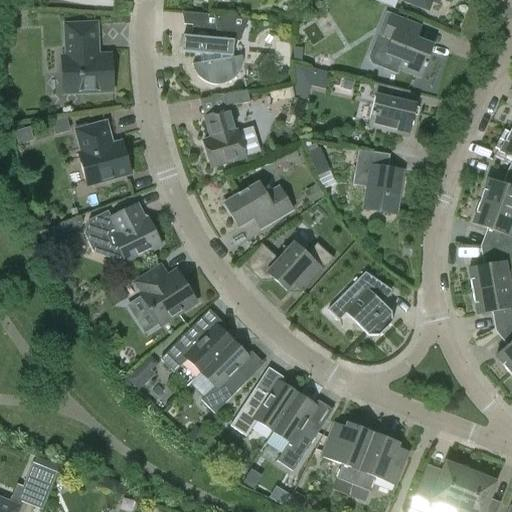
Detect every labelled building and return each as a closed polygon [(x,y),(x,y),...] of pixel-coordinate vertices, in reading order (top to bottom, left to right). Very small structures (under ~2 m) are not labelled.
[(402,0),(402,1),(427,11),(431,2),(437,4),(438,0),(402,0)] [(213,16),(184,13),(183,25),(207,27),(215,26),(213,16)] [(198,77),(197,77),(204,83),(213,85),(221,85),(229,82),(236,77),(240,70),(239,69),(237,57),(230,58),(230,57),(231,57),(233,42),(239,42),(248,19),(213,16),(215,26),(217,38),(209,39),(182,36),(181,53),(201,54),(202,63),(191,65),(192,66),(196,65),(198,77)] [(415,39),(420,27),(390,16),(382,37),(391,41),(385,55),(401,61),(397,70),(419,79),(423,68),(424,69),(426,65),(424,65),(432,46),(415,39)] [(62,94),(64,93),(63,91),(81,90),(81,93),(111,91),(110,56),(93,57),(93,51),(96,51),(94,25),(65,26),(66,58),(61,58),(62,94)] [(305,95),(305,88),(328,87),(327,53),(309,54),(310,63),(289,64),(291,96),(305,95)] [(407,137),(415,106),(407,104),(409,92),(373,83),(370,96),(374,97),(367,127),(407,137)] [(289,99),(288,88),(268,89),(269,100),(289,99)] [(226,95),(224,96),(225,108),(250,104),(248,92),(226,95)] [(210,168),(244,158),(236,132),(233,133),(227,111),(204,118),(210,139),(202,142),(210,168)] [(130,176),(121,142),(108,145),(106,137),(109,136),(105,122),(74,131),(80,153),(77,154),(86,187),(130,176)] [(511,174),(511,175),(511,133),(509,132),(499,153),(511,159),(511,174)] [(363,209),(394,214),(401,172),(371,167),(373,153),(357,150),(352,186),(363,188),(366,192),(363,209)] [(511,175),(507,188),(487,180),(479,203),(511,214),(511,175)] [(292,211),(281,192),(267,200),(257,184),(223,204),(237,228),(253,219),(259,230),(292,211)] [(511,221),(511,214),(479,203),(471,225),(492,232),(486,249),(511,251),(511,249),(511,228),(510,228),(511,221)] [(93,254),(124,264),(160,247),(149,222),(145,224),(136,205),(110,218),(107,211),(88,221),(83,235),(93,254)] [(83,223),(80,216),(59,224),(63,234),(81,228),(83,223)] [(286,292),(293,285),(302,293),(333,259),(316,244),(307,253),(303,254),(293,244),(290,247),(282,247),(282,256),(266,274),(286,292)] [(511,252),(511,251),(486,249),(489,266),(467,270),(471,293),(508,286),(506,273),(511,272),(511,252)] [(195,303),(175,272),(166,278),(159,267),(134,283),(141,294),(139,295),(159,326),(195,303)] [(390,324),(390,313),(357,280),(326,311),(338,322),(345,315),(367,336),(377,337),(390,324)] [(500,330),(511,324),(511,285),(508,286),(471,293),(475,316),(497,312),(500,330)] [(511,324),(500,330),(511,343),(494,357),(509,375),(511,372),(511,324)] [(199,374),(231,342),(214,325),(205,334),(201,334),(193,326),(159,360),(173,373),(186,360),(199,374)] [(231,342),(199,374),(213,387),(200,401),(213,414),(247,380),(239,372),(239,368),(248,359),(231,342)] [(271,432),(296,395),(276,382),(269,392),(265,393),(255,387),(229,427),(245,437),(255,422),(271,432)] [(296,395),(271,432),(288,443),(275,461),(291,472),(320,429),(310,423),(309,419),(316,408),(296,395)] [(352,486),(372,434),(346,424),(342,434),(331,429),(320,457),(341,465),(335,479),(352,486)] [(397,444),(372,434),(352,486),(368,492),(374,478),(394,486),(405,458),(394,454),(397,444)] [(224,451),(210,438),(198,451),(212,464),(224,451)] [(441,472),(426,466),(407,511),(454,511),(455,510),(470,473),(445,463),(441,472)] [(55,473),(31,464),(19,495),(43,505),(55,473)] [(495,483),(470,473),(455,510),(459,511),(496,511),(500,504),(488,499),(495,483)] [(0,500),(0,511),(16,511),(21,501),(11,497),(8,504),(0,500)]
